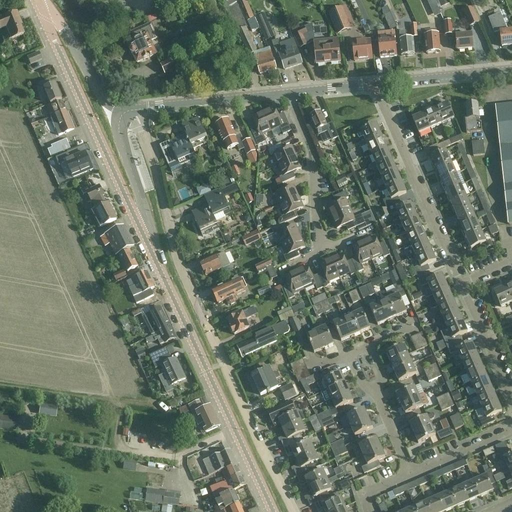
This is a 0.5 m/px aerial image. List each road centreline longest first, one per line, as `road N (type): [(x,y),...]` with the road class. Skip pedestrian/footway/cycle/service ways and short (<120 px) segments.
road 1 (unclassified): [(290,511),(175,260),(132,108)]
road 2 (secondary): [(269,511),(141,237)]
road 3 (secondary): [(141,237),(38,11)]
road 4 (unclassified): [(461,285),(374,83)]
road 5 (residential): [(286,92),(312,152),(316,254)]
road 6 (track): [(0,382),(110,398),(119,411),(115,451)]
road 7 (tertiary): [(132,108),(286,92)]
road 8 (tertiary): [(374,83),(511,70)]
road 9 (tertiary): [(122,114),(101,95),(57,19),(38,11)]
road 10 (tertiary): [(141,237),(147,218),(120,138),(122,114)]
road 11 (unclassified): [(511,400),(461,285)]
